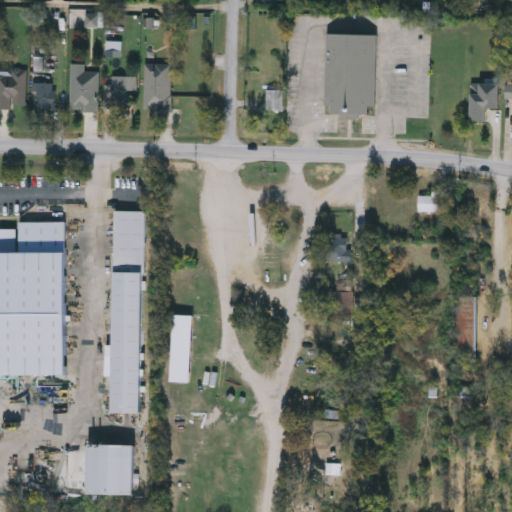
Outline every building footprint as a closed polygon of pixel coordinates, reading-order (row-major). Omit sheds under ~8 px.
[(376,34),(375,105),(370,105),(369,112),(360,112),(359,118),(342,117),(342,112),(332,112),(332,104),(325,104),(326,33),(376,34)] [(172,107),(145,107),(145,64),(172,64),(172,107)] [(0,109),(0,71),(27,71),(27,109),(0,109)] [(72,111),(72,72),(99,72),(99,111),(72,111)] [(105,107),(105,83),(112,83),(112,76),(129,76),(129,107),(105,107)] [(57,110),(38,110),(38,83),(57,83),(57,110)] [(501,83),(501,108),(488,109),(488,121),(473,121),(472,83),(501,83)] [(284,89),(284,110),(267,110),(267,89),(284,89)] [(418,210),(418,192),(447,192),(447,210),(418,210)] [(113,412),(115,210),(145,210),(143,412),(113,412)] [(0,374),(0,227),(18,227),(18,221),(66,221),(67,374),(0,374)] [(348,233),(348,261),(324,261),(324,233),(348,233)] [(195,284),(172,284),(172,305),(195,305),(195,284)] [(352,290),(352,318),(334,318),(334,290),(352,290)] [(456,354),(456,295),(476,295),(476,354),(456,354)] [(88,493),(88,443),(135,444),(134,494),(88,493)]
